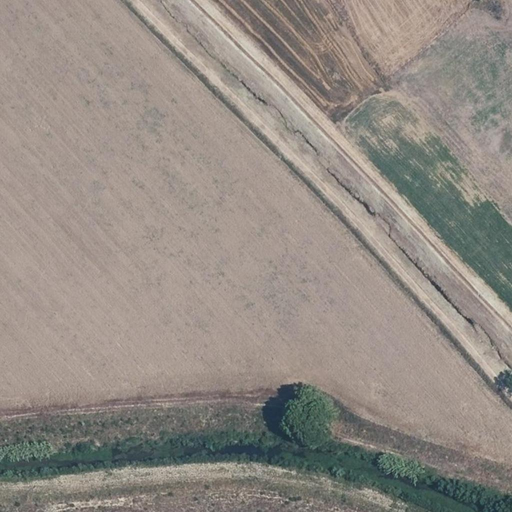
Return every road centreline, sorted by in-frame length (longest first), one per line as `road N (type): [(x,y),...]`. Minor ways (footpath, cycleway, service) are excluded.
road 1 (track): [(0,492),(198,473),(269,476),(367,496),(403,511)]
road 2 (track): [(337,511),(233,494),(7,511)]
